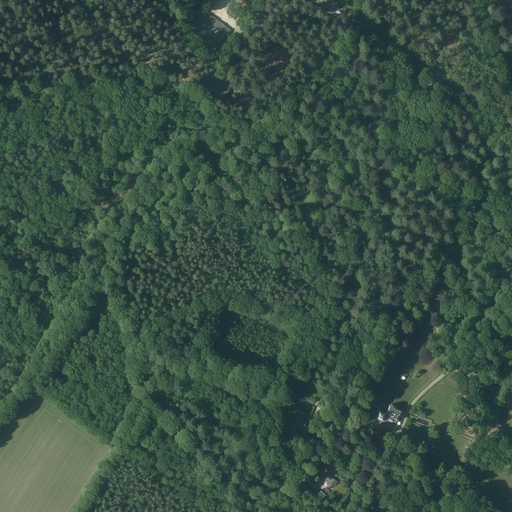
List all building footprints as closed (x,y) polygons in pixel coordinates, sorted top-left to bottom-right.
[(218,51),(226,41),(224,40),(230,31),(207,14),(193,33),(218,51)] [(231,87),(211,72),(201,86),(221,101),(231,87)] [(489,383),(482,398),(491,402),(495,393),(496,391),(498,387),(489,383)] [(390,404),(389,406),(387,412),(386,411),(385,414),(381,413),(381,412),(381,411),(380,410),(379,410),(379,411),(376,419),(382,421),(383,419),(392,422),(392,419),(397,421),(398,417),(401,418),(403,412),(401,411),(395,409),(395,408),(394,406),(390,404)] [(349,418),(348,409),(340,410),(341,419),(349,418)] [(296,414),(295,417),(292,424),(294,425),(291,431),(298,434),(301,428),(302,428),(305,421),(303,421),(306,415),(299,412),(298,415),(296,414)] [(331,480),(327,477),(325,481),(329,484),(327,486),(330,489),(333,486),(337,482),(333,478),(331,480)] [(318,492),(324,497),(329,491),(326,488),(324,491),(321,489),(318,492)]
